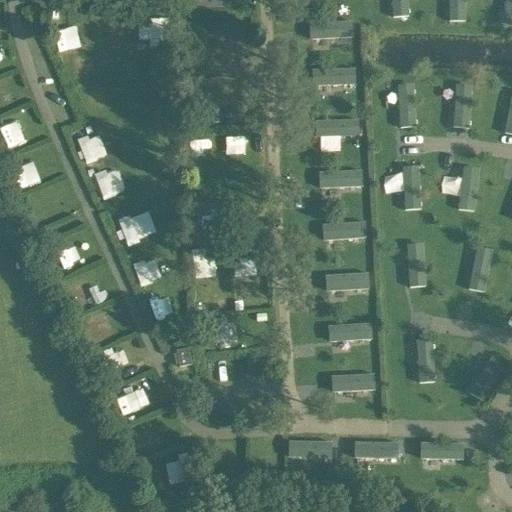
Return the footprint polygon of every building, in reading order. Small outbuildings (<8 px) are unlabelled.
[(434,0),(434,10),(456,11),(456,0),(434,0)] [(114,47),(113,20),(91,20),(92,48),(114,47)] [(353,52),(352,29),(327,30),(328,53),(353,52)] [(3,81),(0,82),(0,109),(13,104),(3,81)] [(81,91),(88,110),(109,102),(102,83),(81,91)] [(8,147),(25,140),(17,120),(0,127),(8,147)] [(98,131),(77,136),(84,163),(104,158),(98,131)] [(117,167),(95,177),(104,199),(127,189),(117,167)] [(402,172),(402,194),(419,195),(420,173),(402,172)] [(144,216),(120,223),(126,245),(151,239),(144,216)] [(51,248),(60,272),(79,265),(70,241),(51,248)] [(90,326),(95,341),(113,335),(107,320),(90,326)] [(188,349),(176,352),(179,367),(191,365),(188,349)] [(147,426),(128,433),(136,452),(155,445),(147,426)] [(239,449),(220,450),(222,481),(240,480),(239,449)] [(189,457),(164,464),(170,484),(195,477),(189,457)]
